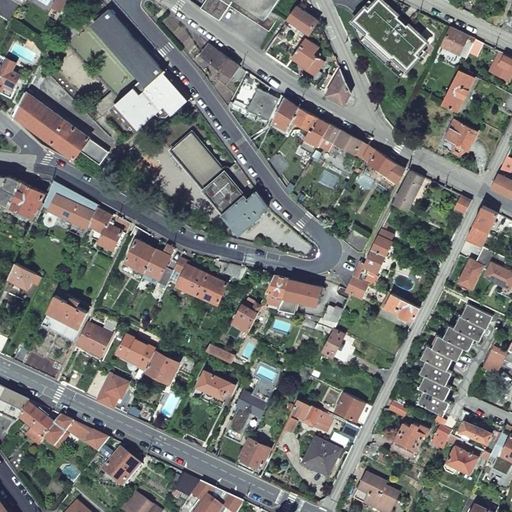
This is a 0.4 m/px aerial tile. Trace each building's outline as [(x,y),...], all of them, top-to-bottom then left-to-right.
[(55,0),(52,7),(61,12),(66,0),(55,0)] [(205,0),(201,7),(210,14),(220,20),(230,6),(233,0),(205,0)] [(269,15),(246,0),(233,0),(230,6),(269,31),(276,20),(269,15)] [(246,0),(269,15),(278,0),(246,0)] [(397,75),(427,42),(408,24),(407,25),(398,17),(399,16),(398,15),(381,0),(378,0),(374,4),(369,10),(359,21),(356,19),(352,23),(360,40),(397,75)] [(366,7),(369,10),(374,4),(371,2),(366,7)] [(319,20),(299,5),(286,23),(296,30),(300,25),(311,32),(319,20)] [(157,63),(110,8),(92,24),(140,79),(133,86),(134,87),(139,93),(164,70),(157,63)] [(511,9),(502,29),(511,34),(511,9)] [(462,32),(451,26),(450,28),(442,44),(467,57),(476,38),(462,32)] [(321,46),(308,37),(294,57),(301,62),(300,63),(317,75),(326,61),(316,54),(321,46)] [(484,43),(476,38),(467,57),(465,60),(469,62),(474,53),(478,55),(484,43)] [(217,49),(210,43),(202,54),(232,76),(233,74),(240,65),(217,49)] [(511,56),(501,51),(491,70),(506,77),(510,69),(511,69),(511,56)] [(0,88),(3,90),(1,93),(12,98),(16,89),(14,88),(21,75),(12,71),(16,63),(0,54),(0,88)] [(246,70),(240,65),(233,74),(240,79),(246,70)] [(164,70),(139,93),(134,87),(119,99),(114,103),(136,128),(155,112),(158,115),(166,116),(169,113),(170,114),(190,98),(189,96),(166,69),(165,70),(164,70)] [(476,76),(460,69),(444,102),(459,110),(476,76)] [(352,92),(341,70),(328,93),(345,103),(352,92)] [(269,118),(279,97),(276,96),(258,87),(247,107),(269,118)] [(119,99),(111,89),(93,104),(101,114),(114,103),(119,99)] [(90,138),(27,92),(14,118),(16,120),(19,117),(76,158),(90,138)] [(293,103),(285,97),(279,110),(273,123),(275,125),(277,123),(289,129),(293,119),(310,128),(310,127),(313,129),(320,118),(299,107),(293,103)] [(310,128),(306,138),(316,142),(314,145),(317,146),(319,143),(330,124),(324,121),(320,118),(313,129),(310,127),(310,128)] [(479,130),(455,119),(446,137),(447,138),(454,141),(455,150),(462,154),(468,148),(470,148),(479,130)] [(330,124),(319,143),(331,150),(335,141),(343,145),(357,153),(363,141),(341,129),(331,123),(330,125),(330,124)] [(225,172),(192,132),(171,150),(240,233),(262,215),(261,214),(270,207),(243,170),(237,162),(225,172)] [(454,141),(447,138),(444,145),(455,150),(454,141)] [(109,152),(94,140),(85,152),(101,164),(109,152)] [(335,141),(331,150),(338,154),(343,145),(335,141)] [(382,153),(370,145),(363,157),(368,161),(370,162),(399,182),(406,168),(398,164),(382,153)] [(292,163),(280,153),(271,165),(280,177),(292,163)] [(511,160),(511,157),(508,155),(492,187),(511,196),(511,181),(507,179),(511,169),(511,162),(511,160)] [(374,173),(396,187),(399,182),(370,162),(368,165),(376,171),(374,173)] [(409,178),(400,194),(395,203),(408,210),(424,177),(412,170),(408,178),(409,178)] [(9,175),(0,174),(0,199),(0,200),(35,217),(39,208),(43,201),(47,193),(14,176),(9,175)] [(86,198),(55,181),(50,191),(58,194),(50,208),(89,227),(91,225),(98,209),(100,206),(86,198)] [(473,200),(461,195),(455,207),(467,212),(473,200)] [(495,211),(484,205),(468,238),(484,246),(499,213),(495,211)] [(91,225),(105,232),(110,222),(113,217),(106,213),(98,209),(91,225)] [(105,232),(100,241),(114,249),(122,231),(113,226),(114,224),(110,222),(105,232)] [(86,234),(100,241),(105,232),(91,225),(89,227),(86,234)] [(354,227),(344,240),(356,250),(363,250),(369,239),(367,237),(354,227)] [(382,229),(365,265),(378,271),(385,257),(393,242),(391,241),(394,235),(382,229)] [(148,243),(139,239),(128,260),(148,269),(157,249),(158,248),(148,243)] [(171,256),(175,247),(171,246),(168,244),(163,252),(171,256)] [(509,258),(484,246),(480,254),(492,260),(495,261),(505,266),(509,258)] [(163,252),(157,249),(148,269),(162,276),(169,280),(171,277),(174,270),(166,266),(171,256),(163,252)] [(182,257),(175,268),(185,273),(189,264),(190,264),(191,262),(185,258),(182,257)] [(465,269),(459,281),(474,289),(486,265),(489,267),(487,272),(490,273),(488,276),(511,288),(511,287),(511,269),(505,266),(495,261),(492,267),(489,266),(470,257),(465,269)] [(359,277),(364,267),(365,265),(361,261),(355,274),(348,288),(347,290),(352,292),(352,291),(359,277)] [(43,276),(16,262),(14,266),(9,277),(19,283),(29,289),(36,277),(41,279),(43,276)] [(249,267),(231,263),(226,271),(242,279),(249,267)] [(199,294),(208,273),(190,264),(189,264),(185,273),(180,282),(179,285),(199,294)] [(379,274),(364,267),(359,277),(370,282),(375,285),(379,274)] [(185,273),(175,268),(174,270),(171,277),(180,282),(185,273)] [(148,269),(144,277),(166,288),(167,284),(160,280),(162,276),(148,269)] [(228,283),(208,273),(199,294),(219,303),(228,283)] [(283,276),(276,275),(268,291),(286,295),(291,278),(283,276)] [(363,297),(370,282),(359,277),(352,291),(352,292),(363,297)] [(318,285),(291,278),(286,295),(299,299),(319,304),(324,287),(318,285)] [(339,294),(348,298),(352,292),(347,290),(348,288),(341,286),(338,291),(339,294)] [(49,311),(81,327),(89,310),(78,305),(81,300),(59,289),(49,311)] [(389,292),(383,305),(385,307),(392,293),(389,292)] [(420,307),(392,293),(385,307),(400,314),(414,321),(420,307)] [(279,308),(295,312),(299,299),(286,295),(279,308)] [(91,305),(81,300),(78,305),(89,310),(90,309),(91,305)] [(254,309),(244,303),(234,322),(250,330),(259,309),(262,304),(258,302),(254,309)] [(494,315),(471,304),(465,317),(487,327),(488,328),(494,315)] [(343,310),(329,306),(324,317),(337,322),(343,310)] [(42,323),(74,340),(79,330),(81,327),(49,311),(42,323)] [(465,317),(463,316),(457,328),(476,337),(481,339),(487,327),(465,317)] [(114,334),(90,322),(79,342),(94,350),(92,353),(97,355),(102,357),(114,334)] [(343,350),(347,344),(342,341),(346,335),(336,330),(337,328),(335,326),(324,349),(340,357),(343,350)] [(457,328),(453,326),(447,338),(465,347),(470,349),(476,337),(457,328)] [(158,349),(128,335),(119,353),(126,356),(133,360),(131,364),(132,365),(133,367),(136,367),(137,366),(139,365),(139,363),(149,367),(158,350),(158,349)] [(447,338),(442,336),(436,348),(454,357),(459,359),(465,347),(447,338)] [(22,342),(14,359),(23,363),(30,348),(31,346),(22,342)] [(236,355),(210,343),(207,350),(232,362),(236,355)] [(436,348),(431,346),(425,358),(430,360),(448,369),(454,357),(436,348)] [(507,352),(494,346),(491,352),(489,355),(490,355),(485,366),(490,368),(495,371),(502,361),(507,352)] [(39,371),(56,378),(63,364),(30,348),(23,363),(39,371)] [(180,361),(158,350),(149,367),(171,379),(180,361)] [(448,369),(430,360),(424,372),(429,375),(447,384),(453,371),(448,369)] [(111,376),(99,370),(87,393),(125,411),(132,396),(130,395),(132,390),(128,389),(132,382),(112,373),(111,376)] [(235,384),(206,370),(198,385),(202,387),(206,389),(206,390),(206,391),(207,393),(208,394),(210,395),(213,395),(216,394),(224,398),(227,391),(231,393),(235,384)] [(81,374),(74,371),(68,384),(75,388),(81,374)] [(251,411),(260,416),(269,397),(274,387),(247,374),(240,388),(244,389),(236,404),(240,406),(226,435),(238,440),(251,411)] [(447,384),(429,375),(423,387),(428,390),(446,398),(452,386),(447,384)] [(31,400),(0,385),(0,411),(19,421),(20,418),(31,400)] [(446,398),(428,390),(422,402),(445,413),(451,401),(446,398)] [(372,405),(346,392),(337,409),(364,422),(368,414),(372,405)] [(293,411),(306,416),(305,419),(316,424),(327,430),(328,429),(335,415),(324,410),(299,398),(293,411)] [(45,406),(31,400),(20,418),(34,429),(29,435),(41,444),(46,439),(57,423),(49,417),(41,411),(45,406)] [(391,408),(404,415),(408,407),(395,400),(391,408)] [(153,408),(141,402),(135,416),(147,422),(150,415),(153,408)] [(79,423),(63,415),(57,423),(46,439),(56,446),(68,430),(86,442),(95,430),(79,423)] [(298,421),(290,417),(284,428),(292,432),(298,421)] [(479,426),(466,420),(462,430),(488,442),(493,432),(479,426)] [(361,428),(347,421),(342,433),(356,439),(361,428)] [(405,422),(397,438),(396,440),(395,443),(415,453),(425,434),(427,435),(430,429),(415,422),(412,426),(405,422)] [(441,424),(432,443),(444,449),(448,440),(452,434),(451,433),(453,430),(441,424)] [(111,438),(95,430),(86,442),(100,452),(111,438)] [(511,434),(510,438),(501,433),(491,453),(511,463),(511,434)] [(491,453),(452,434),(448,440),(455,443),(445,466),(447,470),(454,473),(456,471),(459,467),(471,474),(480,456),(488,460),(491,453)] [(216,454),(237,464),(241,457),(245,449),(218,437),(215,445),(219,447),(217,450),(216,454)] [(271,447),(250,437),(245,449),(241,457),(261,467),(268,453),(271,447)] [(340,449),(317,438),(305,461),(328,473),(340,449)] [(125,485),(142,463),(133,455),(123,448),(106,469),(125,485)] [(30,460),(20,450),(10,463),(19,474),(30,460)] [(261,475),(272,454),(268,453),(261,467),(259,474),(261,475)] [(511,464),(511,463),(491,453),(488,460),(487,462),(508,473),(511,464)] [(261,467),(241,457),(237,464),(248,469),(259,474),(261,467)] [(369,471),(356,495),(373,503),(390,511),(400,491),(386,484),(387,480),(369,471)] [(183,472),(175,489),(172,495),(179,498),(182,492),(190,496),(192,493),(201,480),(183,472)] [(238,511),(245,501),(201,480),(192,493),(200,499),(190,511),(226,511),(230,508),(234,511),(238,511)] [(135,492),(123,509),(126,511),(162,511),(163,511),(135,492)] [(342,498),(338,505),(338,506),(337,508),(338,509),(338,510),(339,511),(351,511),(355,504),(342,498)] [(8,511),(0,499),(0,511),(8,511)] [(89,511),(78,502),(68,511),(89,511)] [(495,511),(476,503),(471,511),(495,511)]
